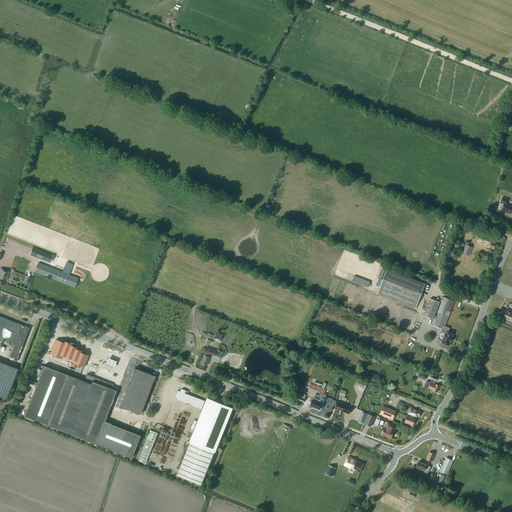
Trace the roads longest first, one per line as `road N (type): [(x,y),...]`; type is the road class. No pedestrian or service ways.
road 1 (tertiary): [(396,453),(0,296)]
road 2 (track): [(511,81),(308,0)]
road 3 (tertiary): [(511,242),(434,436)]
